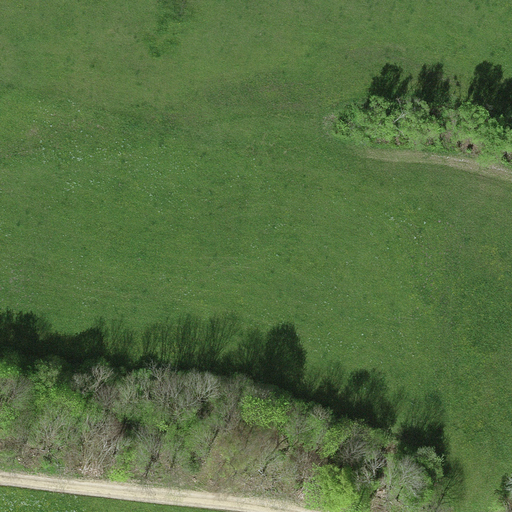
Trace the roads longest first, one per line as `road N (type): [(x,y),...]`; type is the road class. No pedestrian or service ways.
road 1 (track): [(269,511),(0,480)]
road 2 (track): [(348,193),(401,160),(445,162),(511,187)]
